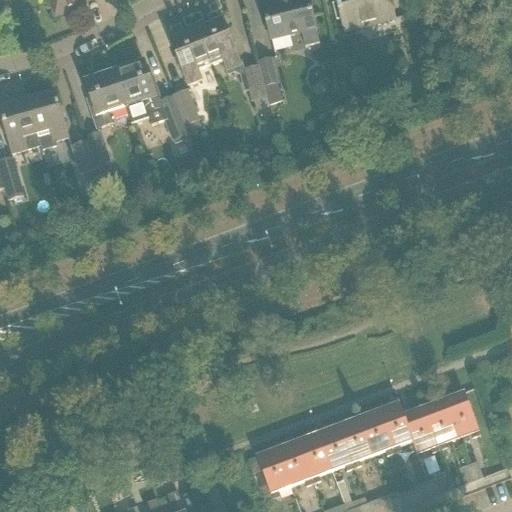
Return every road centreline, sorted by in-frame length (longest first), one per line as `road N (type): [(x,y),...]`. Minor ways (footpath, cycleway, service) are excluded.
road 1 (secondary): [(0,375),(511,185)]
road 2 (secondary): [(511,141),(0,326)]
road 3 (residential): [(0,65),(53,52),(161,0)]
